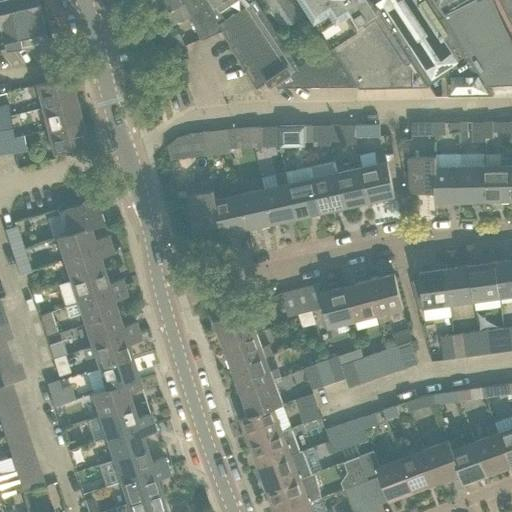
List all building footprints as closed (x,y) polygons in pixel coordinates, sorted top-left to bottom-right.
[(0,0),(0,48),(47,43),(36,0),(0,0)] [(147,0),(155,15),(166,10),(172,24),(190,17),(201,40),(222,31),(204,0),(147,0)] [(204,0),(222,31),(223,30),(256,88),(267,81),(271,86),(274,83),(277,87),(357,86),(330,45),(299,66),(253,0),(204,0)] [(263,0),(292,41),(308,30),(301,19),(305,16),(293,0),(263,0)] [(301,0),(330,45),(357,86),(359,88),(429,86),(428,85),(417,68),(378,9),(372,0),(301,0)] [(435,0),(372,0),(378,9),(417,68),(428,85),(446,74),(448,73),(448,95),(492,95),(435,0)] [(493,0),(435,0),(492,95),(493,95),(487,86),(511,84),(511,40),(505,25),(493,0)] [(511,0),(499,0),(511,25),(511,0)] [(164,85),(173,83),(171,73),(162,75),(164,85)] [(41,108),(75,99),(69,76),(34,85),(35,87),(28,89),(30,98),(38,96),(41,108)] [(154,101),(165,98),(160,79),(148,83),(154,101)] [(46,130),(81,121),(75,99),(41,108),(46,130)] [(0,130),(12,129),(8,105),(0,106),(0,130)] [(52,153),(87,144),(81,121),(46,130),(52,153)] [(484,121),(484,137),(493,137),(493,132),(493,121),(484,121)] [(411,135),(435,134),(435,122),(411,123),(411,135)] [(435,134),(445,134),(445,122),(435,122),(435,134)] [(460,138),(468,138),(467,122),(459,122),(459,134),(460,138)] [(356,136),(379,136),(379,123),(355,123),(355,124),(355,144),(356,144),(356,136)] [(343,145),(355,144),(355,124),(329,125),(329,145),(331,145),(331,141),(343,140),(343,145)] [(279,147),(304,147),(304,125),(279,126),(278,147),(279,147)] [(317,145),(329,145),(329,125),(304,125),(304,147),(305,147),(305,142),(317,141),(317,145)] [(253,127),(253,147),(262,147),(262,126),(253,127)] [(242,147),(253,147),(253,127),(240,127),(227,129),(229,148),(242,147)] [(15,152),(13,137),(12,129),(0,130),(0,133),(3,154),(15,152)] [(229,148),(227,129),(203,131),(206,155),(229,152),(229,148)] [(170,160),(206,155),(203,131),(191,132),(177,137),(167,146),(170,160)] [(25,151),(24,139),(23,135),(13,137),(15,152),(25,151)] [(395,196),(391,176),(385,152),(376,154),(378,162),(361,166),(369,202),(395,196)] [(435,202),(435,156),(408,157),(409,193),(434,192),(435,202)] [(460,165),(436,166),(435,156),(435,202),(461,201),(460,165)] [(486,165),(485,165),(486,201),(511,200),(510,164),(510,158),(501,158),(501,165),(486,165)] [(334,160),(309,166),(312,177),(319,213),(344,207),(336,171),(334,160)] [(461,201),(486,201),(485,165),(460,165),(461,201)] [(309,166),(285,171),(287,182),(295,218),(319,213),(312,177),(309,166)] [(344,207),(369,202),(361,166),(336,171),(344,207)] [(277,185),(263,188),(271,224),(295,218),(287,182),(285,171),(275,174),(277,185)] [(185,185),(195,231),(220,225),(215,199),(210,179),(185,185)] [(246,229),(271,224),(263,188),(239,193),(246,229)] [(246,229),(239,193),(215,199),(220,225),(222,234),(246,229)] [(55,237),(103,222),(96,200),(57,212),(64,233),(55,236),(55,237)] [(90,227),(103,223),(103,222),(55,237),(62,259),(110,244),(107,235),(93,239),(90,227)] [(11,252),(23,248),(15,226),(4,229),(11,252)] [(99,257),(113,253),(110,244),(62,259),(69,281),(103,270),(99,257)] [(19,274),(30,271),(23,248),(11,252),(19,274)] [(499,299),(511,296),(511,259),(493,262),(499,299)] [(473,302),(499,299),(493,262),(468,265),(473,302)] [(449,306),(473,302),(468,265),(443,269),(449,306)] [(424,309),(449,306),(443,269),(419,272),(424,309)] [(121,278),(107,283),(103,270),(69,281),(76,303),(124,287),(121,278)] [(394,273),(369,280),(377,315),(378,316),(379,323),(389,320),(387,314),(404,310),(399,293),(394,273)] [(378,316),(377,315),(369,280),(344,286),(353,323),(378,316)] [(344,286),(319,292),(317,283),(305,286),(310,310),(311,311),(323,308),(329,329),(353,323),(344,286)] [(311,311),(310,310),(305,286),(293,289),(299,314),(311,311)] [(113,300),(127,296),(124,287),(76,303),(83,324),(117,313),(113,300)] [(288,317),(299,314),(293,289),(282,292),(288,317)] [(256,332),(248,309),(247,308),(213,320),(223,345),(256,332)] [(45,335),(56,331),(50,311),(39,315),(45,335)] [(135,321),(121,326),(117,313),(83,324),(90,346),(138,330),(135,321)] [(0,335),(11,332),(7,321),(0,323),(0,335)] [(502,351),(511,350),(511,339),(510,327),(499,328),(502,351)] [(490,353),(502,351),(499,328),(489,330),(487,330),(490,353)] [(90,346),(81,349),(85,359),(93,356),(97,368),(131,357),(127,344),(141,339),(138,330),(90,346)] [(478,355),(490,353),(487,330),(479,332),(475,332),(478,355)] [(0,348),(14,344),(11,332),(0,335),(0,348)] [(256,332),(223,345),(231,368),(265,356),(272,353),(268,344),(261,346),(256,332)] [(466,356),(478,355),(475,332),(463,334),(466,356)] [(454,358),(466,356),(463,334),(451,335),(454,358)] [(443,359),(454,358),(451,335),(440,337),(443,359)] [(406,367),(417,363),(410,341),(398,345),(406,367)] [(0,360),(18,355),(14,344),(0,348),(0,360)] [(394,371),(406,367),(398,345),(387,349),(394,371)] [(383,375),(394,371),(387,349),(375,353),(383,375)] [(371,379),(383,375),(375,353),(362,357),(371,379)] [(0,373),(22,366),(18,355),(0,360),(0,373)] [(265,356),(231,368),(240,392),(274,380),(280,377),(277,368),(270,371),(265,356)] [(341,364),(342,364),(339,356),(326,360),(334,382),(346,378),(341,364)] [(91,394),(138,378),(131,357),(97,368),(104,389),(91,393),(91,394)] [(360,383),(371,379),(362,357),(353,360),(360,383)] [(57,373),(67,370),(63,358),(54,361),(57,373)] [(322,386),(334,382),(326,360),(315,363),(322,386)] [(349,387),(360,383),(353,360),(342,364),(341,364),(346,378),(349,387)] [(312,390),(322,386),(315,363),(304,367),(312,390)] [(12,382),(25,378),(22,366),(0,373),(0,376),(3,385),(12,382)] [(128,392),(141,388),(138,378),(91,394),(98,416),(132,405),(128,392)] [(69,386),(60,389),(57,380),(46,384),(53,406),(73,400),(69,386)] [(240,419),(283,404),(274,380),(240,392),(248,415),(240,419)] [(0,399),(16,394),(12,382),(3,385),(3,386),(0,387),(0,399)] [(495,385),(483,387),(484,387),(485,396),(497,395),(510,393),(508,383),(495,385)] [(472,398),(470,389),(470,388),(458,390),(460,400),(472,398)] [(447,402),(446,393),(446,392),(434,394),(435,403),(447,402)] [(317,405),(317,404),(313,393),(294,399),(299,411),(317,405)] [(0,411),(19,406),(16,394),(0,399),(0,411)] [(421,406),(418,398),(418,397),(406,401),(410,410),(421,406)] [(274,407),(283,404),(240,419),(249,443),(283,431),(274,407)] [(150,413),(136,418),(132,405),(98,416),(105,437),(152,422),(150,413)] [(0,423),(0,424),(23,417),(19,406),(0,411),(0,423)] [(397,415),(394,406),(382,409),(386,419),(397,415)] [(364,429),(379,424),(375,412),(360,417),(364,429)] [(4,436),(27,429),(23,417),(0,424),(4,436)] [(364,429),(360,417),(348,421),(356,444),(368,440),(364,429)] [(345,448),(356,444),(348,421),(337,425),(345,448)] [(142,435),(155,431),(152,422),(105,437),(112,459),(146,448),(142,435)] [(511,465),(498,431),(495,423),(485,426),(488,434),(475,439),(472,431),(471,431),(487,474),(511,465)] [(333,452),(345,448),(337,425),(325,429),(333,452)] [(511,465),(511,464),(511,425),(498,431),(511,465)] [(283,431),(249,443),(258,467),(300,451),(292,428),(283,431)] [(8,447),(30,440),(27,429),(4,436),(8,447)] [(464,483),(487,474),(471,431),(448,440),(464,483)] [(11,459),(34,451),(30,440),(8,447),(11,459)] [(462,483),(464,483),(448,440),(424,449),(436,483),(459,474),(462,483)] [(112,459),(98,463),(105,485),(119,481),(167,465),(164,457),(150,461),(146,448),(112,459)] [(413,491),(436,483),(424,449),(400,457),(413,491)] [(266,490),(311,474),(303,450),(300,451),(258,467),(266,490)] [(15,470),(38,463),(34,451),(11,459),(15,470)] [(377,505),(413,491),(400,457),(376,466),(376,467),(365,471),(368,480),(377,505)] [(19,481),(41,474),(38,463),(15,470),(19,481)] [(156,479),(169,474),(167,465),(119,481),(126,503),(160,492),(156,479)] [(315,493),(319,492),(315,472),(311,474),(266,490),(274,511),(283,511),(309,503),(309,502),(317,499),(315,493)] [(45,486),(45,485),(41,474),(19,481),(23,493),(45,486)] [(380,511),(377,505),(368,480),(357,485),(367,511),(380,511)] [(353,511),(367,511),(357,485),(345,489),(353,511)] [(166,511),(160,492),(126,503),(128,511),(166,511)] [(312,511),(309,503),(283,511),(312,511)]
